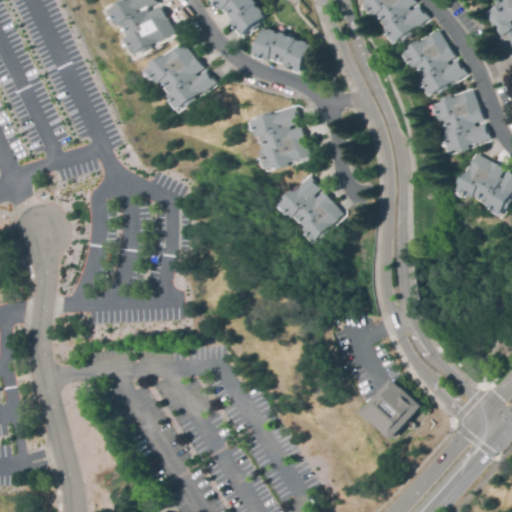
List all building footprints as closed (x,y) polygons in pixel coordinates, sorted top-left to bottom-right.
[(117,8),(124,4),(122,2),(126,0),(159,0),(161,2),(152,6),(154,10),(163,5),(178,32),(158,43),(160,46),(150,52),(148,48),(142,51),(133,35),(136,33),(129,21),(126,23),(117,8)] [(217,0),(244,32),(262,17),(247,0),(217,0)] [(363,11),(375,0),(403,0),(424,25),(394,49),(363,11)] [(511,42),(497,53),(485,39),(486,13),(503,0),(511,0),(511,42)] [(407,59),(436,34),(468,72),(438,97),(407,59)] [(262,56),(305,72),(313,50),(270,35),(262,56)] [(154,76),(183,52),(215,90),(185,115),(154,76)] [(437,105),(473,93),(489,141),(452,152),(437,105)] [(258,120),(295,108),(310,156),(273,168),(258,120)] [(460,190),(478,157),(511,174),(511,198),(504,214),(460,190)] [(276,207),(306,182),(338,221),(308,245),(276,207)] [(364,411),(394,380),(423,408),(399,441),(364,411)]
